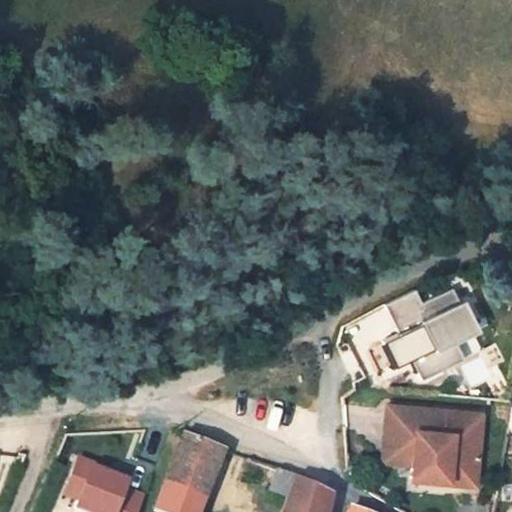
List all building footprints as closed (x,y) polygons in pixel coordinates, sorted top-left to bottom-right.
[(415,289),(384,303),(398,334),(409,328),(420,352),(409,357),(420,380),(463,360),(456,345),(483,333),(469,302),(463,304),(455,286),(421,302),(415,289)] [(466,413),(384,404),(381,434),(410,437),(407,465),(407,470),(443,474),(442,484),(470,487),(476,437),(463,436),(466,413)] [(154,511),(157,511),(197,511),(222,448),(184,433),(154,511)] [(410,437),(381,434),(377,462),(407,465),(410,437)] [(66,435),(54,463),(69,469),(81,441),(66,435)] [(325,511),(330,493),(295,477),(295,475),(276,468),(269,489),(287,497),(281,511),(325,511)] [(443,474),(407,470),(406,480),(442,484),(443,474)]
